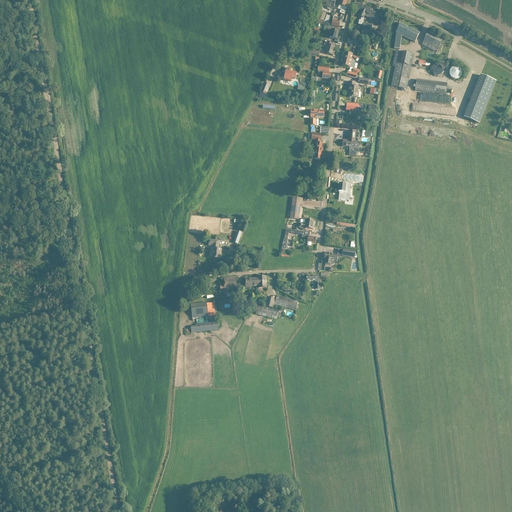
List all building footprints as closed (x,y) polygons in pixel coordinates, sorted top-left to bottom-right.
[(328,6),(333,8),(336,0),(325,0),(323,6),(327,8),(328,6)] [(347,8),(345,7),(347,0),(346,0),(340,0),(340,3),(338,6),(342,7),(340,13),(344,15),(347,8)] [(368,8),(359,4),(356,9),(361,12),(359,16),(361,17),(360,21),(359,23),(363,24),(364,19),(362,18),(368,8)] [(376,12),(368,8),(365,14),(373,18),(374,17),(376,12)] [(331,26),(334,27),(338,28),(340,23),(337,22),(338,18),(333,17),(331,26)] [(400,24),(396,33),(415,43),(417,38),(419,34),(400,24)] [(362,31),(370,33),(371,26),(363,25),(362,31)] [(328,30),(329,31),(329,34),(330,34),(329,38),(337,40),(339,33),(337,32),(337,29),(328,27),(328,30)] [(427,33),(425,38),(422,45),(437,52),(440,45),(442,41),(427,33)] [(324,53),(333,56),(335,47),(331,46),(332,44),(327,42),(324,53)] [(395,67),(391,87),(407,90),(413,55),(396,52),(394,63),(395,64),(394,67),(395,67)] [(342,66),(351,68),(354,68),(355,62),(352,61),(351,60),(352,56),(344,54),(342,66)] [(445,70),(440,63),(436,66),(441,73),(445,70)] [(329,69),(324,68),(318,67),(317,71),(318,72),(318,73),(319,73),(319,76),(316,76),(315,79),(312,78),(312,81),(317,82),(317,79),(325,80),(330,80),(331,74),(329,74),(329,73),(329,69)] [(450,71),(449,73),(450,76),(451,78),(453,79),(456,80),(458,79),(460,78),(462,76),(462,73),(462,71),(461,69),(459,68),(457,67),(455,67),(453,68),(451,69),(450,71)] [(287,69),(285,77),(284,80),(290,81),(290,78),(295,79),(296,74),(290,73),(291,70),(287,69)] [(419,87),(450,89),(450,78),(420,76),(419,87)] [(479,124),(496,82),(480,76),(463,118),(479,124)] [(264,83),(261,93),(265,95),(269,85),(264,83)] [(349,98),(358,98),(357,98),(358,87),(355,87),(355,83),(349,83),(348,90),(350,90),(349,98)] [(361,106),(352,104),(347,104),(346,111),(351,112),(356,112),(357,112),(357,113),(361,114),(362,109),(363,109),(364,105),(361,105),(361,106)] [(350,150),(353,150),(354,142),(358,142),(359,136),(359,132),(349,131),(349,137),(349,141),(343,141),(342,147),(350,148),(350,150)] [(311,140),(316,141),(315,152),(312,152),(311,158),(312,159),(314,159),(320,160),(322,144),(320,144),(320,141),(321,135),(312,134),(311,140)] [(343,174),(343,181),(362,183),(362,176),(343,174)] [(345,190),(351,191),(351,184),(346,183),(346,185),(339,184),(338,192),(345,193),(345,190)] [(358,208),(360,197),(354,196),(352,207),(358,208)] [(290,219),(293,220),(298,220),(300,206),(302,206),(303,199),(293,198),(290,219)] [(307,229),(312,230),(313,221),(306,220),(306,225),(299,224),(299,228),(307,229)] [(310,233),(305,232),(286,230),(285,239),(283,240),(282,251),(286,251),(288,240),(289,234),(302,236),(302,238),(304,239),(304,242),(307,242),(307,245),(307,246),(308,246),(309,246),(311,246),(311,245),(311,243),(316,244),(316,238),(309,238),(310,233)] [(209,240),(209,246),(213,246),(212,259),(215,259),(216,259),(220,259),(220,249),(218,249),(219,241),(209,240)] [(355,252),(343,250),(342,257),(354,259),(355,252)] [(331,265),(333,265),(335,264),(335,262),(336,262),(337,256),(325,254),(324,260),(326,260),(325,264),(331,265)] [(319,283),(319,281),(319,276),(303,276),(303,284),(308,284),(308,282),(315,282),(315,284),(315,290),(321,290),(321,283),(319,283)] [(236,277),(229,277),(224,278),(224,284),(220,284),(220,289),(220,294),(223,293),(236,293),(236,277)] [(266,289),(266,277),(258,278),(258,287),(258,289),(261,289),(266,289)] [(258,279),(245,280),(246,285),(244,285),(244,291),(250,291),(250,288),(258,287),(258,278),(258,279)] [(277,296),(276,301),(275,305),(296,311),(298,302),(277,296)] [(267,298),(266,302),(265,306),(273,308),(275,299),(267,298)] [(214,304),(191,307),(192,319),(215,316),(214,304)] [(282,313),(279,312),(257,307),(255,314),(277,320),(277,317),(281,318),(282,313)] [(217,322),(196,325),(196,326),(196,332),(211,331),(218,330),(217,322)]
